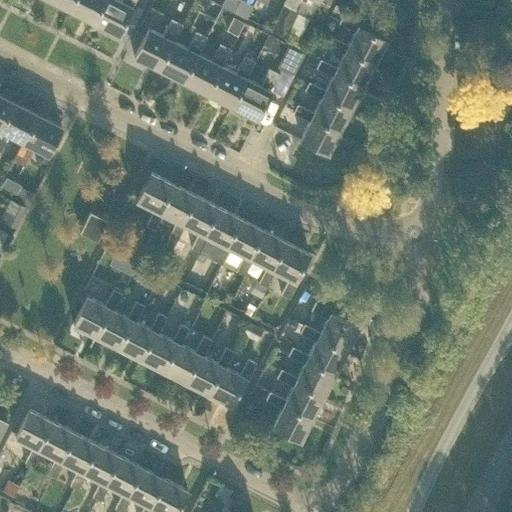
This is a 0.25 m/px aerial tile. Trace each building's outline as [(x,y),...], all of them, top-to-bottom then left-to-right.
[(50,0),(68,9),(73,0),(50,0)] [(73,0),(68,9),(92,22),(103,0),(73,0)] [(103,0),(92,22),(117,35),(134,0),(121,0),(121,1),(119,0),(103,0)] [(238,2),(234,0),(223,0),(221,6),(233,12),(238,2)] [(283,0),(282,3),(283,3),(270,30),(284,37),(298,11),(294,9),(297,0),(317,0),(327,5),(329,0),(283,0)] [(137,19),(128,14),(119,32),(128,36),(137,19)] [(358,22),(342,14),(338,23),(354,31),(347,45),(345,48),(373,62),(385,39),(357,25),(358,22)] [(225,30),(236,36),(243,22),(232,17),(225,30)] [(133,56),(158,69),(172,41),(181,24),(170,18),(161,35),(148,28),(133,56)] [(158,69),(182,81),(196,54),(196,53),(205,37),(194,31),(186,48),(172,41),(158,69)] [(362,85),(373,62),(345,48),(347,45),(331,37),(327,45),(343,53),(335,67),(334,71),(362,85)] [(182,81),(207,93),(221,66),(220,66),(229,49),(218,43),(210,60),(196,54),(182,81)] [(276,67),(292,75),(303,53),(287,45),(276,67)] [(207,93),(231,106),(245,79),(244,79),(253,61),(242,55),(234,73),(221,66),(207,93)] [(350,107),(362,85),(334,71),(335,67),(320,59),(316,67),(331,75),(324,90),(322,93),(350,107)] [(231,106),(256,119),(278,74),(267,68),(258,85),(245,79),(231,106)] [(339,129),(350,107),(322,93),(324,90),(308,82),(304,90),(320,98),(312,113),(311,115),(339,129)] [(0,123),(12,101),(0,94),(0,123)] [(36,113),(12,101),(0,123),(0,149),(8,134),(21,141),(22,141),(36,113)] [(293,112),(308,121),(299,139),(286,132),(280,145),(307,159),(314,146),(327,153),(339,129),(311,115),(312,113),(297,105),(293,112)] [(61,126),(36,113),(22,141),(21,141),(13,157),(24,163),(32,147),(47,154),(61,126)] [(173,183),(150,172),(136,199),(153,208),(144,224),(153,228),(161,212),(159,211),(173,183)] [(20,184),(5,176),(0,185),(0,186),(14,194),(20,184)] [(195,195),(173,183),(159,211),(161,212),(175,220),(167,235),(168,236),(174,239),(175,240),(183,224),(181,223),(195,195)] [(218,207),(195,195),(181,223),(183,224),(198,231),(190,247),(198,251),(206,235),(204,234),(218,207)] [(0,219),(16,227),(26,207),(10,199),(0,218),(0,219)] [(240,218),(218,207),(204,234),(206,235),(220,243),(212,259),(220,263),(228,247),(226,246),(240,218)] [(96,240),(106,220),(89,211),(79,231),(96,240)] [(263,229),(240,218),(226,246),(228,247),(243,255),(235,270),(243,275),(251,259),(248,257),(263,229)] [(285,241),(263,229),(248,257),(251,259),(265,266),(257,282),(265,286),(273,270),(271,269),(285,241)] [(168,236),(164,244),(170,247),(174,239),(168,236)] [(308,253),(285,241),(271,269),(273,270),(288,277),(280,293),(288,297),(296,281),(294,280),(308,253)] [(124,257),(119,266),(131,272),(136,263),(124,257)] [(72,323),(96,335),(110,307),(113,309),(121,293),(112,289),(104,304),(87,295),(72,323)] [(311,309),(327,317),(319,332),(318,335),(345,349),(357,326),(330,313),(332,310),(336,301),(319,293),(315,301),(311,309)] [(96,335),(118,347),(132,319),(135,320),(143,304),(135,300),(127,316),(113,309),(110,307),(96,335)] [(250,316),(255,307),(248,303),(243,312),(243,313),(250,316)] [(118,347),(140,358),(154,331),(158,332),(166,316),(158,312),(149,328),(135,320),(132,319),(118,347)] [(291,318),(287,326),(299,332),(303,324),(291,318)] [(242,333),(256,340),(262,328),(248,321),(242,333)] [(140,358),(163,370),(177,342),(180,343),(188,328),(180,324),(172,339),(158,332),(154,331),(140,358)] [(303,324),(299,332),(315,340),(308,355),(306,358),(334,372),(345,349),(318,335),(319,332),(303,324)] [(163,370),(185,381),(199,353),(202,355),(210,339),(202,335),(194,351),(180,343),(177,342),(163,370)] [(185,381),(208,393),(222,365),(224,367),(232,351),(225,347),(216,362),(202,355),(199,353),(185,381)] [(308,355),(292,347),(288,355),(304,363),(296,377),(295,380),(322,394),(334,372),(306,358),(308,355)] [(239,374),(224,367),(222,365),(208,393),(230,405),(244,378),(246,379),(255,362),(247,358),(239,374)] [(311,417),(322,394),(295,380),(296,377),(280,369),(276,377),(292,385),(285,399),(283,402),(311,417)] [(285,399),(269,391),(264,400),(280,408),(271,425),(299,439),(311,417),(283,402),(285,399)] [(38,448),(52,421),(28,409),(14,436),(32,445),(24,461),(32,465),(40,449),(38,448)] [(74,432),(52,421),(38,448),(40,449),(54,457),(46,473),(54,477),(62,461),(60,460),(74,432)] [(96,443),(74,432),(60,460),(62,461),(77,469),(68,485),(76,489),(84,473),(82,472),(96,443)] [(119,455),(96,443),(82,472),(84,473),(99,481),(90,497),(99,501),(107,485),(104,484),(119,455)] [(141,467),(119,455),(104,484),(107,485),(121,493),(113,508),(120,511),(121,511),(130,497),(127,495),(141,467)] [(164,478),(141,467),(127,495),(130,497),(144,504),(140,511),(150,511),(152,508),(149,507),(164,478)] [(175,511),(187,490),(164,478),(149,507),(152,508),(159,511),(175,511)] [(12,495),(17,485),(7,480),(2,490),(12,495)] [(220,483),(214,494),(225,500),(231,489),(220,483)] [(17,485),(12,495),(20,499),(25,489),(17,485)]
